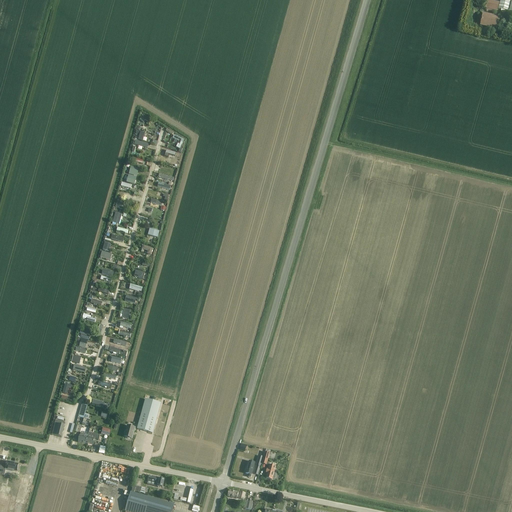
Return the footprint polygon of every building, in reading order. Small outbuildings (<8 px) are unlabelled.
[(508,11),(510,0),(500,0),(498,9),(508,11)] [(487,1),(485,8),(486,9),(485,10),(496,12),(496,11),(497,11),(498,3),(487,1)] [(497,29),(500,17),(483,14),(480,26),(497,29)] [(137,130),(135,135),(138,136),(137,139),(143,141),(145,133),(137,130)] [(174,135),(172,138),(178,141),(175,147),(179,149),(184,140),(174,135)] [(133,140),(130,151),(134,152),(136,145),(148,148),(149,144),(133,140)] [(173,159),(171,165),(177,167),(180,158),(176,156),(177,152),(173,151),(170,159),(173,159)] [(130,167),(128,174),(136,177),(138,169),(130,167)] [(128,175),(126,182),(134,185),(136,177),(128,175)] [(121,183),(120,189),(129,192),(131,185),(121,183)] [(117,200),(115,207),(122,209),(123,204),(127,205),(128,203),(117,200)] [(116,212),(112,222),(120,224),(123,215),(116,212)] [(150,229),(148,235),(157,238),(159,231),(150,229)] [(111,245),(104,243),(102,250),(109,252),(111,245)] [(148,251),(147,254),(150,255),(153,249),(143,246),(142,249),(148,251)] [(102,252),(100,258),(110,260),(112,255),(102,252)] [(143,280),(145,274),(135,271),(134,277),(143,280)] [(88,333),(79,331),(78,337),(89,340),(90,337),(87,336),(88,333)] [(87,341),(81,339),(79,347),(85,349),(87,341)] [(80,358),(72,356),(71,362),(79,365),(80,358)] [(152,433),(160,404),(145,400),(137,429),(152,433)] [(82,403),(78,417),(84,419),(87,406),(88,404),(87,404),(82,403)] [(61,437),(64,426),(65,423),(58,421),(55,420),(54,423),(51,435),(61,437)] [(132,439),(135,429),(127,427),(124,437),(126,438),(127,439),(129,439),(132,439)] [(88,438),(88,434),(80,433),(80,436),(78,443),(86,444),(88,438)] [(88,438),(86,444),(93,446),(94,440),(99,440),(100,435),(89,433),(88,434),(88,438)] [(262,465),(267,466),(270,454),(265,453),(262,465)] [(17,472),(18,464),(7,462),(6,465),(1,464),(0,466),(0,474),(4,475),(5,469),(17,472)] [(250,478),(253,468),(254,464),(249,462),(248,466),(245,474),(248,475),(247,477),(250,478)] [(274,473),(275,467),(269,465),(268,470),(267,470),(266,474),(267,474),(266,478),(272,480),(272,478),(275,479),(276,474),(274,473)] [(149,476),(148,481),(149,481),(155,483),(154,486),(162,488),(164,479),(149,476)] [(240,493),(229,491),(227,497),(236,499),(237,499),(243,500),(245,494),(240,493)] [(171,511),(174,505),(134,494),(131,493),(125,511),(171,511)]
